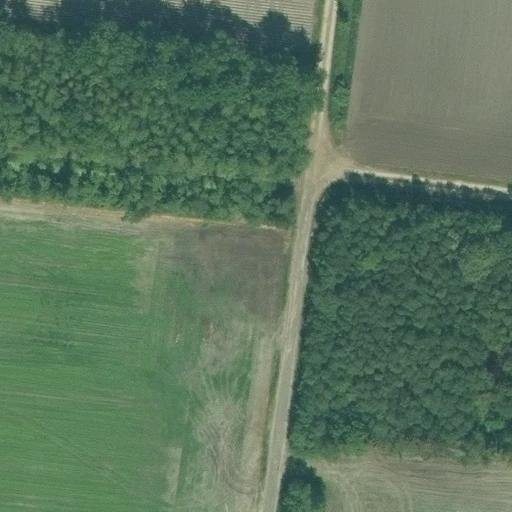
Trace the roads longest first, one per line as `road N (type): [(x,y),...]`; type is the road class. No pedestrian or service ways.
road 1 (track): [(268,511),(331,0)]
road 2 (track): [(311,169),(511,194)]
